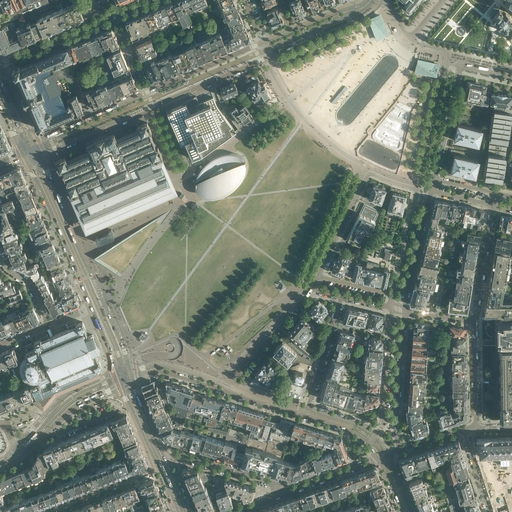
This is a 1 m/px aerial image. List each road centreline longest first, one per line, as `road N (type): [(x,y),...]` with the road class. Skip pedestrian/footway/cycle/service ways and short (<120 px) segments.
road 1 (residential): [(317,275),(370,173),(417,190),(392,294)]
road 2 (residential): [(39,155),(265,57),(263,43)]
road 3 (residential): [(263,43),(33,142)]
road 4 (tertiary): [(23,153),(117,372)]
road 5 (tertiary): [(128,366),(39,155)]
road 6 (residential): [(133,383),(159,372),(305,417)]
road 7 (residential): [(432,181),(460,65),(511,77)]
road 8 (residential): [(0,65),(155,0)]
road 9 (tertiary): [(7,462),(52,418),(124,388)]
road 10 (residential): [(0,345),(48,324),(31,288),(0,258)]
road 11 (residential): [(398,449),(404,314)]
road 12 (residential): [(391,306),(382,424),(374,434)]
road 13 (tertiary): [(117,372),(64,397),(14,449)]
road 14 (residential): [(404,314),(430,190)]
road 15 (residential): [(280,494),(268,481),(182,455),(165,458)]
